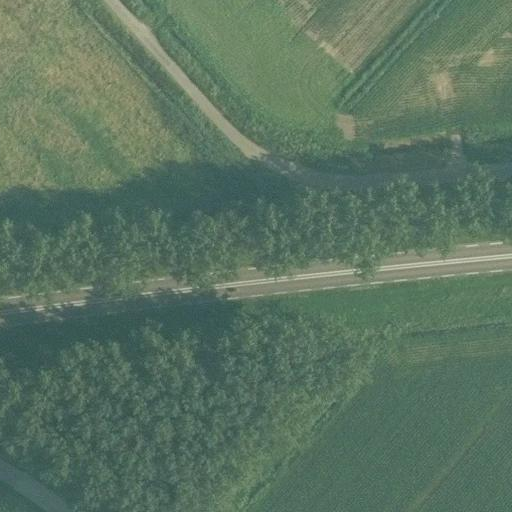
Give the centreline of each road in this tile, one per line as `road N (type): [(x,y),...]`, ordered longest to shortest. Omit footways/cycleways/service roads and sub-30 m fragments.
road 1 (primary): [(511,257),(0,308)]
road 2 (unclassified): [(108,0),(208,113),(280,171),(340,190),(511,181)]
